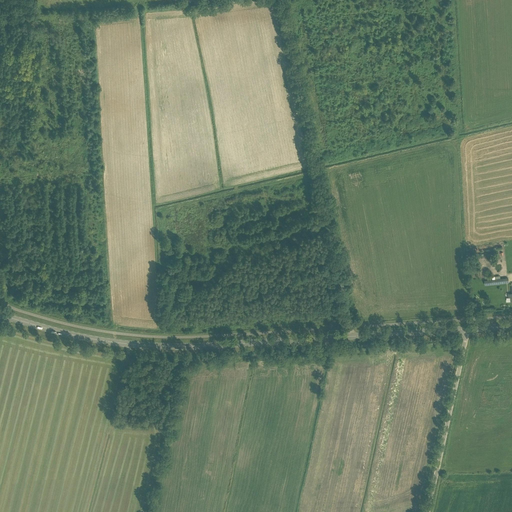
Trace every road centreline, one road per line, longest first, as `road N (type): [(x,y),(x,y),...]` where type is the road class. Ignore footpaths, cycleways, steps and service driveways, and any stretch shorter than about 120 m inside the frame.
road 1 (secondary): [(351,337),(143,345),(0,316)]
road 2 (unclassified): [(351,337),(282,0)]
road 3 (track): [(316,165),(455,132),(449,0)]
road 4 (unclassified): [(427,511),(465,330)]
road 5 (track): [(151,511),(185,345)]
